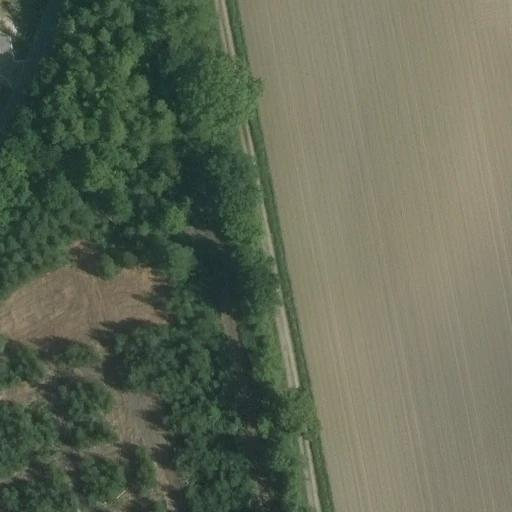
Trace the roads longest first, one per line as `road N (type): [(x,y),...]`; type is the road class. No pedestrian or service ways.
road 1 (track): [(217,0),(316,511)]
road 2 (unclassified): [(0,132),(58,0)]
